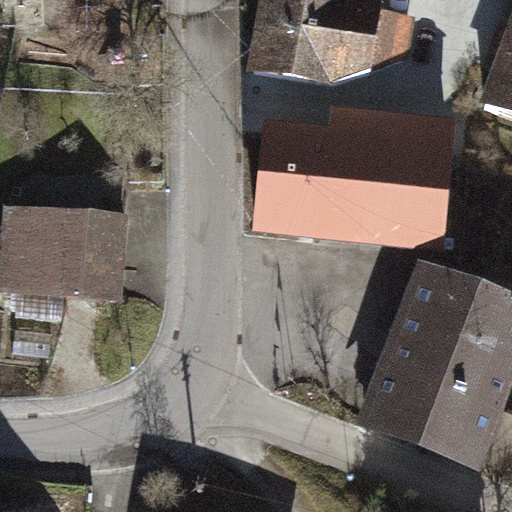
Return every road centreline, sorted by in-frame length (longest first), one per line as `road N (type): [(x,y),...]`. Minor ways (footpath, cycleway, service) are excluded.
road 1 (tertiary): [(211,398),(227,320),(225,0)]
road 2 (residential): [(495,511),(211,398)]
road 3 (tertiary): [(0,436),(133,433),(211,398)]
